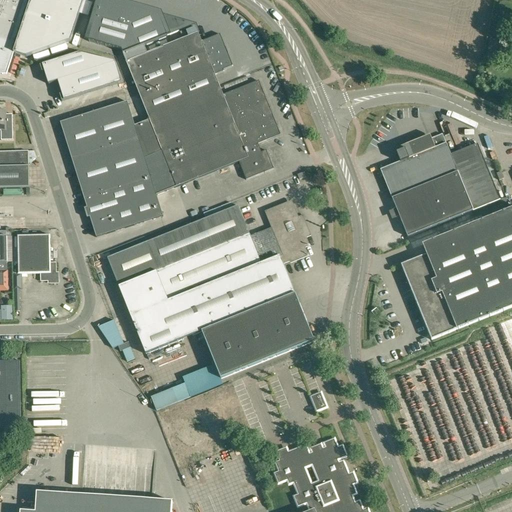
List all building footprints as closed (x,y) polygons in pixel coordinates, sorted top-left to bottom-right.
[(71,42),(84,0),(0,0),(0,74),(7,74),(14,53),(26,57),(71,42)] [(100,0),(89,42),(122,51),(123,53),(127,62),(149,117),(150,120),(143,123),(151,143),(156,154),(145,159),(151,179),(157,196),(177,187),(240,162),(247,179),(274,168),(266,150),(262,152),(259,144),(281,135),(259,81),(224,95),(220,87),(216,75),(224,72),(223,70),(233,66),(231,61),(221,34),(211,38),(202,42),(199,33),(147,54),(144,46),(168,37),(159,15),(146,12),(147,9),(137,6),(137,5),(136,5),(128,3),(128,2),(127,2),(126,6),(105,0),(100,0)] [(60,95),(62,102),(122,83),(115,62),(79,54),(40,66),(42,72),(44,72),(48,85),(58,82),(62,94),(60,95)] [(127,102),(61,123),(74,167),(141,146),(151,143),(143,123),(135,126),(127,102)] [(1,140),(13,140),(12,114),(6,115),(4,115),(4,111),(0,110),(0,131),(1,131),(1,140)] [(459,174),(451,155),(443,134),(424,142),(423,140),(413,144),(414,146),(405,150),(423,189),(459,174)] [(141,146),(74,167),(85,200),(87,208),(84,209),(87,218),(90,217),(96,237),(163,217),(157,196),(151,179),(145,159),(156,154),(151,143),(141,146)] [(461,173),(477,210),(500,200),(478,144),(451,155),(459,174),(461,173)] [(392,199),(393,201),(423,189),(405,150),(403,146),(396,149),(398,153),(397,153),(400,162),(381,170),(392,199)] [(28,151),(0,151),(0,188),(29,187),(28,151)] [(423,189),(393,201),(408,237),(473,211),(477,210),(461,173),(459,174),(423,189)] [(238,206),(108,258),(146,354),(202,332),(221,379),(314,342),(283,263),(291,260),(292,262),(307,256),(304,247),(308,246),(305,237),(309,236),(302,218),(298,220),(291,203),(267,213),(273,228),(251,237),(238,206)] [(511,307),(511,209),(423,245),(427,255),(401,265),(407,280),(406,280),(408,286),(410,286),(432,340),(511,307)] [(58,283),(59,280),(58,278),(57,278),(56,262),(50,263),(49,236),(19,236),(20,273),(41,273),(41,282),(55,281),(54,282),(56,283),(58,283)] [(4,305),(4,319),(17,320),(17,305),(4,305)] [(124,344),(114,321),(98,328),(112,349),(124,344)] [(130,362),(139,359),(134,347),(126,350),(130,362)] [(0,426),(21,426),(20,361),(0,361),(0,426)] [(157,411),(191,397),(185,384),(151,397),(157,411)] [(316,414),(329,409),(322,391),(309,397),(316,414)] [(299,496),(295,497),(298,507),(307,503),(311,511),(310,511),(368,511),(368,509),(363,511),(360,502),(355,504),(352,496),(356,494),(353,485),(357,483),(353,474),(349,475),(344,462),(339,464),(337,460),(347,456),(343,447),(338,449),(335,440),(325,444),(327,448),(323,450),(321,445),(312,449),(314,454),(310,455),(306,446),(296,450),(288,453),(287,449),(277,453),(281,461),(276,463),(280,472),(275,474),(279,484),(288,480),(290,485),(294,483),(299,496)] [(20,511),(171,511),(173,502),(37,492),(35,511),(29,511),(21,511),(20,511)]
